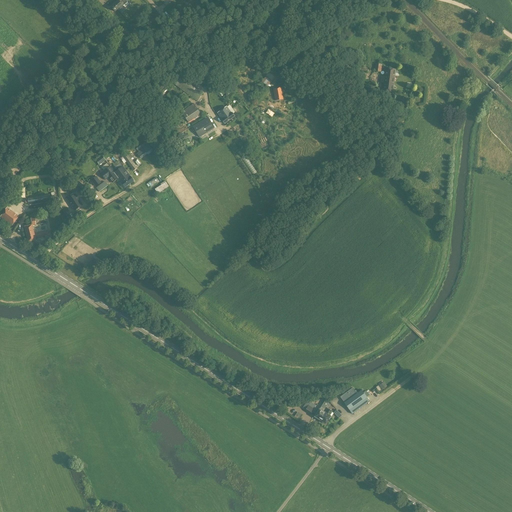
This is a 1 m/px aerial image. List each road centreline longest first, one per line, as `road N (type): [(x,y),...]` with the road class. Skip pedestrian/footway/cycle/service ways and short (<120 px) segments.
road 1 (secondary): [(326,447),(0,237)]
road 2 (track): [(141,47),(165,56),(232,54),(268,73),(300,58),(368,75),(371,48)]
road 3 (track): [(0,181),(141,47)]
road 4 (track): [(37,260),(85,212),(188,152)]
road 5 (track): [(165,56),(200,77),(221,129),(188,152)]
